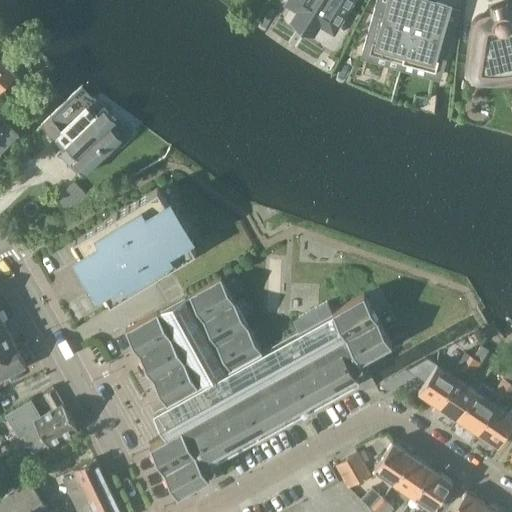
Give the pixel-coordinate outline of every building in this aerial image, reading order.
[(334,31),(352,0),(289,0),(288,3),(300,10),(293,21),(313,33),(320,22),(334,31)] [(375,7),(363,51),(378,55),(379,50),(403,57),(400,69),(419,2),(418,2),(410,0),(391,0),(389,11),(375,7)] [(419,0),(419,2),(400,69),(401,69),(405,57),(429,64),(428,69),(442,73),(455,30),(441,26),(447,5),(436,2),(432,1),(430,6),(421,3),(422,0),(419,0)] [(475,28),(471,68),(471,72),(473,75),(475,77),(479,79),(482,79),(486,78),(503,68),(505,67),(508,66),(511,65),(511,8),(509,9),(508,3),(506,4),(507,4),(503,5),(492,8),(492,7),(490,8),(492,14),(484,16),(481,17),(478,19),(476,22),(475,25),(475,28)] [(0,91),(0,92),(17,74),(0,57),(0,91)] [(60,147),(84,171),(121,135),(108,123),(114,117),(102,105),(96,110),(88,102),(93,97),(82,85),(40,125),(61,146),(60,147)] [(9,124),(0,132),(0,157),(22,137),(9,124)] [(98,295),(105,291),(112,302),(196,250),(183,227),(178,230),(168,213),(173,211),(159,188),(74,240),(80,250),(74,254),(98,295)] [(392,343),(388,335),(365,293),(333,310),(328,302),(294,321),(299,330),(290,335),(283,335),(282,340),(263,350),(222,276),(126,329),(168,403),(154,410),(167,434),(151,444),(178,494),(210,476),(208,473),(217,468),(213,462),(360,381),(355,371),(364,366),(361,360),(392,343)] [(0,349),(16,342),(5,321),(0,323),(0,349)] [(0,376),(27,363),(16,342),(0,349),(0,376)] [(439,405),(457,377),(463,369),(464,370),(474,357),(466,351),(457,364),(454,362),(448,371),(437,364),(419,392),(439,405)] [(474,357),(464,370),(472,375),(481,362),(474,357)] [(477,390),(457,377),(439,405),(459,418),(477,390)] [(494,390),(502,395),(511,382),(503,377),(494,390)] [(502,395),(510,401),(511,397),(511,383),(511,382),(502,395)] [(52,408),(63,402),(55,387),(44,394),(52,408)] [(459,418),(478,431),(497,403),(477,390),(459,418)] [(33,452),(49,443),(49,444),(79,426),(64,401),(63,402),(52,408),(41,415),(31,399),(5,414),(19,438),(23,435),(33,452)] [(511,424),(511,413),(497,403),(478,431),(499,445),(511,424)] [(374,468),(394,482),(413,455),(393,441),(374,468)] [(371,474),(358,452),(347,458),(360,480),(371,474)] [(394,482),(414,495),(433,468),(413,455),(394,482)] [(65,473),(66,476),(63,477),(79,511),(121,511),(96,458),(75,467),(75,468),(65,473)] [(360,480),(347,458),(336,464),(349,487),(360,480)] [(435,509),(453,481),(433,468),(414,495),(435,509)] [(0,506),(4,511),(41,511),(50,506),(31,479),(0,501),(0,506)] [(451,511),(481,511),(487,505),(466,490),(451,511)] [(373,510),(383,500),(377,493),(366,504),(373,510)] [(384,511),(390,507),(383,500),(373,510),(374,511),(384,511)]
